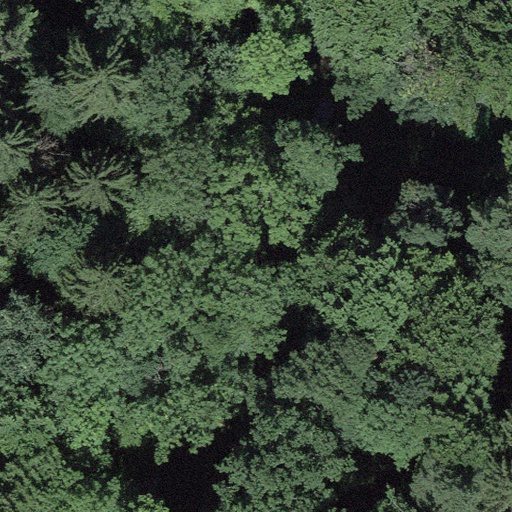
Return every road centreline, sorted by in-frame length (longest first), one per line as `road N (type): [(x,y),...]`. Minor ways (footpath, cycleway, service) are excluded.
road 1 (track): [(334,250),(288,470),(268,511)]
road 2 (track): [(334,250),(374,108),(381,0)]
